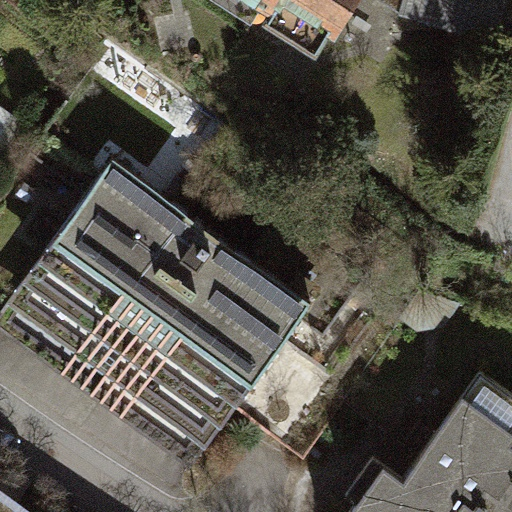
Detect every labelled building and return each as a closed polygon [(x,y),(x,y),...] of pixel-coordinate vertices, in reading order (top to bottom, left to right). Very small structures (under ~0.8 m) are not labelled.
[(257,0),(273,10),(266,20),(313,49),(328,26),(334,29),(352,0),(257,0)] [(505,0),(401,0),(398,12),(494,39),(505,0)] [(309,301),(110,156),(0,306),(0,310),(197,454),(234,405),(299,317),(309,301)] [(511,206),(498,254),(511,257),(511,206)] [(299,317),(234,405),(306,456),(352,391),(393,331),(346,299),(323,332),(299,317)] [(511,511),(511,393),(479,369),(401,475),(371,452),(343,490),(355,498),(344,511),(511,511)]
